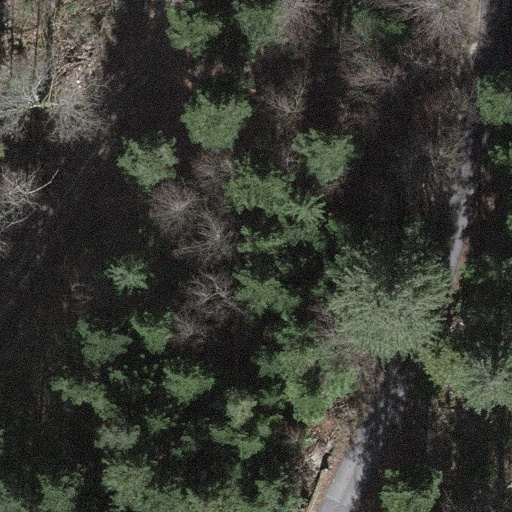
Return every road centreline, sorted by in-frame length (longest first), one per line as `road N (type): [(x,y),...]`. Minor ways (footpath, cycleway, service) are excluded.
road 1 (track): [(333,511),(443,265),(474,146),(494,0)]
road 2 (track): [(161,0),(109,123),(0,301)]
